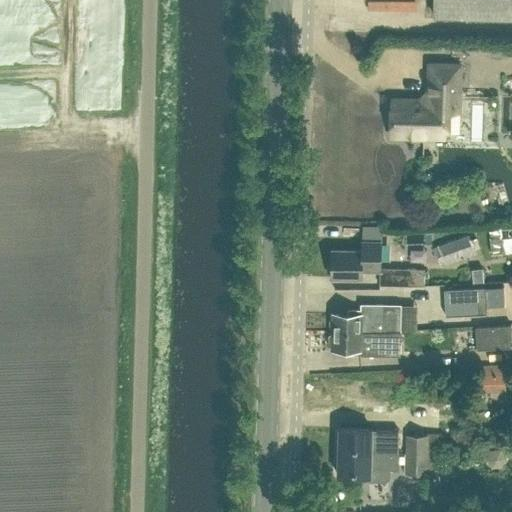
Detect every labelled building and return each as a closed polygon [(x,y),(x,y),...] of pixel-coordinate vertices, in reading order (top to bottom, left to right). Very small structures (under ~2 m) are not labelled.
[(511,0),(434,0),(435,16),(511,18),(511,0)] [(458,109),(459,65),(429,64),(428,94),(422,100),(392,99),(391,135),(443,136),(444,109),(458,109)] [(448,262),(473,252),(466,233),(440,242),(448,262)] [(379,263),(380,241),(362,240),(361,250),(332,249),(330,277),(361,278),(362,263),(379,263)] [(423,285),(424,269),(379,267),(379,284),(423,285)] [(482,268),(472,269),(473,282),(483,281),(482,268)] [(485,286),(444,288),(445,315),(486,313),(485,286)] [(332,313),(331,330),(385,331),(400,331),(400,304),(361,303),(361,308),(348,308),(348,313),(332,313)] [(476,349),(511,346),(511,325),(511,324),(475,326),(476,349)] [(400,331),(385,331),(331,330),(331,348),(347,348),(347,353),(360,354),(360,355),(400,356),(400,331)] [(479,390),(503,389),(503,371),(478,372),(479,390)] [(338,450),(389,453),(391,431),(372,429),(339,427),(338,450)] [(404,448),(449,446),(449,433),(405,435),(404,448)] [(449,446),(404,448),(404,472),(442,472),(442,452),(448,451),(449,446)] [(398,454),(389,453),(338,450),(337,474),(369,476),(369,480),(384,481),(388,478),(388,467),(397,467),(398,454)]
